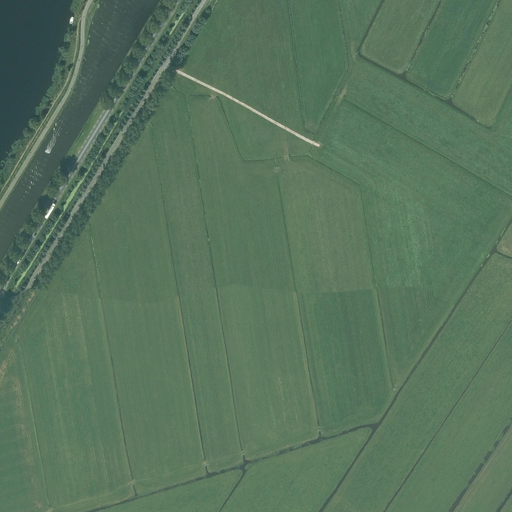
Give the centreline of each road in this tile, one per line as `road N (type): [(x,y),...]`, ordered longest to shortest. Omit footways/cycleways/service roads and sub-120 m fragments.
road 1 (unclassified): [(0,332),(203,0)]
road 2 (primary): [(0,290),(176,0)]
road 3 (track): [(317,145),(164,63)]
